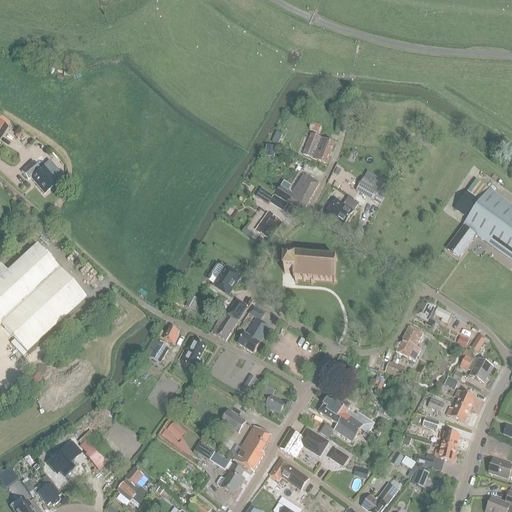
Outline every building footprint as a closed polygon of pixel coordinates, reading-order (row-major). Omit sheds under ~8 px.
[(0,122),(0,140),(8,128),(5,126),(0,122)] [(321,128),(312,124),(310,131),(319,134),(321,128)] [(283,135),(277,132),(272,143),(278,145),(283,135)] [(303,155),(327,165),(335,144),(312,135),(303,155)] [(265,157),(275,158),(276,148),(266,147),(265,157)] [(48,163),(42,156),(34,162),(22,173),(28,181),(31,178),(45,195),(58,184),(53,177),(58,173),(49,162),(48,163)] [(277,196),(304,213),(319,185),(305,176),(293,195),(282,188),(277,196)] [(381,190),(364,179),(356,192),(374,202),(381,190)] [(468,220),(447,250),(460,260),(477,236),(511,262),(511,206),(491,191),(476,181),(467,193),(455,211),(468,220)] [(270,204),(274,198),(261,190),(256,198),(269,205),(270,204)] [(270,204),(284,213),(289,205),(274,196),(274,198),(270,204)] [(354,213),(336,200),(325,215),(334,221),(335,220),(344,226),(354,213)] [(256,231),(271,242),(283,225),(268,214),(265,219),(266,219),(264,222),(263,221),(256,231)] [(86,299),(37,245),(7,272),(0,264),(0,325),(1,325),(27,353),(86,299)] [(335,284),(335,282),(337,282),(338,261),(336,261),(336,259),(304,257),(305,254),(300,253),(299,258),(298,258),(298,257),(296,256),(296,257),(294,257),(294,260),(286,260),(286,263),(285,263),(285,276),(292,276),(294,276),(294,280),(295,280),(295,282),(335,284)] [(220,267),(213,277),(219,280),(214,287),(229,297),(241,278),(226,269),(225,270),(220,267)] [(200,301),(192,297),(186,307),(194,312),(200,301)] [(453,317),(423,301),(415,317),(427,323),(426,326),(434,330),(437,324),(432,322),(435,316),(442,320),(441,322),(448,326),(453,317)] [(247,308),(237,302),(229,315),(239,322),(247,308)] [(265,315),(254,308),(249,315),(256,319),(246,335),(245,335),(238,345),(254,355),(261,344),(260,344),(270,328),(260,322),(265,315)] [(213,318),(218,321),(222,314),(217,311),(213,318)] [(226,342),(238,322),(224,314),(212,334),(226,342)] [(179,331),(170,327),(164,340),(175,345),(179,336),(177,335),(179,331)] [(423,335),(409,329),(396,354),(415,363),(421,351),(416,349),(423,335)] [(466,348),(469,342),(463,339),(462,340),(460,345),(466,348)] [(184,352),(180,361),(198,371),(203,362),(200,361),(207,347),(193,340),(186,354),(184,352)] [(478,340),(472,349),(478,353),(484,344),(478,340)] [(169,350),(160,344),(151,359),(160,364),(169,350)] [(470,353),(466,351),(461,360),(464,362),(466,357),(467,358),(470,353)] [(477,365),(473,363),(474,361),(467,358),(466,357),(464,362),(463,363),(488,377),(493,368),(480,361),(477,365)] [(407,371),(390,363),(385,375),(403,382),(407,371)] [(484,385),(488,377),(463,363),(460,368),(468,372),(468,371),(473,373),(470,378),(484,385)] [(464,377),(456,373),(453,379),(460,383),(464,377)] [(258,381),(251,377),(242,390),(249,395),(258,381)] [(460,385),(450,380),(445,388),(455,393),(460,385)] [(376,388),(381,390),(384,385),(375,381),(374,384),(378,386),(376,388)] [(280,415),(282,416),(285,411),(283,410),(286,406),(273,398),(276,392),(262,384),(256,394),(269,402),(265,409),(273,414),(274,413),(280,416),(280,415)] [(470,412),(476,400),(458,391),(455,399),(459,400),(456,406),(470,412)] [(351,408),(332,395),(319,414),(338,426),(334,432),(353,444),(364,427),(346,415),(351,408)] [(480,414),(485,402),(479,399),(473,411),(480,414)] [(445,406),(431,400),(428,409),(442,415),(445,406)] [(465,424),(470,412),(456,406),(454,411),(450,409),(447,416),(465,424)] [(247,423),(228,412),(221,424),(239,435),(247,423)] [(423,427),(437,432),(440,424),(426,419),(423,427)] [(167,431),(178,442),(186,434),(175,423),(167,431)] [(137,436),(127,426),(123,431),(119,427),(109,437),(131,460),(142,449),(133,440),(137,436)] [(237,446),(230,456),(235,460),(234,462),(253,473),(254,474),(265,455),(263,454),(267,446),(272,438),(255,428),(242,449),(237,446)] [(329,443),(307,429),(302,439),(291,432),(280,450),(297,460),(304,448),(320,459),(329,443)] [(99,430),(82,447),(103,469),(120,452),(99,430)] [(172,445),(175,440),(166,432),(162,437),(172,445)] [(457,450),(460,437),(441,432),(439,440),(443,441),(442,447),(457,450)] [(211,441),(222,448),(226,441),(215,434),(211,441)] [(412,440),(404,438),(402,444),(410,447),(412,440)] [(60,455),(48,466),(57,475),(60,473),(65,478),(74,470),(69,465),(75,459),(81,454),(79,452),(72,445),(60,455)] [(454,463),(457,450),(442,447),(441,452),(437,451),(435,459),(454,463)] [(349,459),(335,450),(329,459),(343,469),(349,459)] [(231,461),(216,452),(210,462),(225,472),(231,461)] [(404,458),(397,454),(390,464),(397,468),(404,458)] [(435,461),(419,457),(417,464),(433,468),(435,461)] [(489,475),(508,481),(511,469),(511,466),(494,460),(489,475)] [(310,481),(281,461),(270,477),(279,483),(282,479),(301,493),(310,481)] [(244,472),(233,465),(229,471),(231,472),(226,481),(222,479),(220,480),(217,484),(218,487),(234,497),(242,484),(243,484),(245,481),(241,478),(244,472)] [(0,478),(8,489),(20,480),(11,467),(0,474),(0,478)] [(139,491),(138,490),(147,479),(135,470),(119,490),(121,492),(119,494),(130,503),(133,500),(140,492),(139,491)] [(361,470),(359,478),(366,480),(368,472),(361,470)] [(413,485),(423,490),(430,474),(419,470),(413,485)] [(57,497),(61,494),(46,477),(42,481),(44,483),(37,488),(40,492),(38,494),(48,506),(51,504),(53,507),(61,501),(57,497)] [(270,479),(264,485),(270,490),(276,483),(270,479)] [(29,482),(23,485),(30,494),(35,490),(29,482)] [(398,492),(389,485),(378,500),(377,499),(376,501),(370,497),(362,508),(367,511),(382,511),(386,507),(387,507),(398,492)] [(140,492),(133,500),(140,506),(149,494),(142,488),(139,491),(140,492)] [(511,511),(511,494),(510,493),(506,504),(492,499),(486,511),(511,511)] [(188,508),(194,511),(210,511),(212,510),(195,498),(188,508)] [(31,511),(33,511),(27,503),(14,511),(31,511)]
